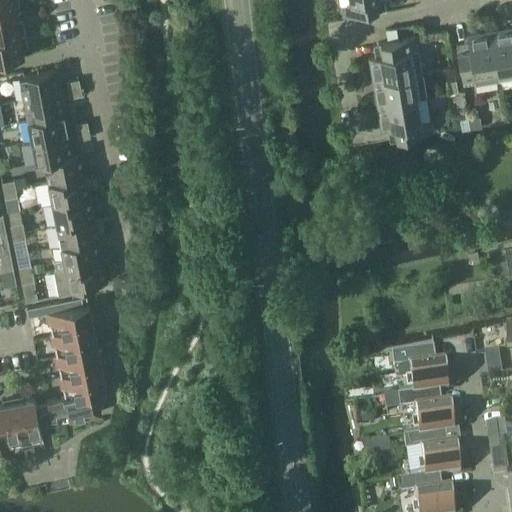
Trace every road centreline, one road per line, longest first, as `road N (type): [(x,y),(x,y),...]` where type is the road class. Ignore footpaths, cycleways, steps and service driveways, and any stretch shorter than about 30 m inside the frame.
road 1 (secondary): [(302,511),(239,0)]
road 2 (residential): [(350,115),(338,28),(447,7)]
road 3 (residential): [(492,502),(475,380)]
